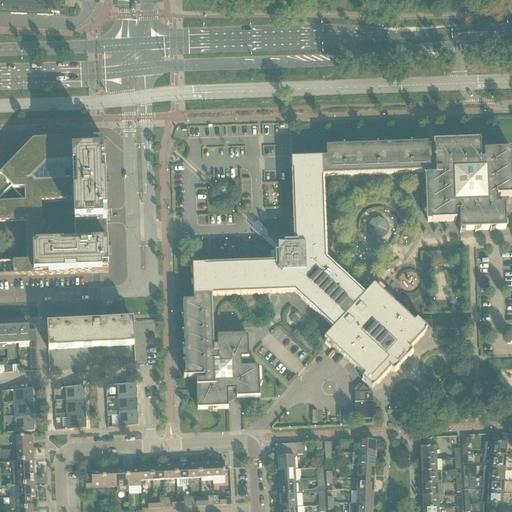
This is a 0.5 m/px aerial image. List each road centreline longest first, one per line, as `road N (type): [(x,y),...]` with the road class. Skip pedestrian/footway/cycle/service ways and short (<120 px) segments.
road 1 (secondary): [(144,70),(339,62),(456,46)]
road 2 (secondary): [(473,30),(237,40)]
road 3 (unclassified): [(134,293),(151,281),(144,70)]
road 4 (unclassified): [(125,71),(134,293)]
road 5 (residential): [(152,446),(141,373),(0,381)]
road 6 (residential): [(62,511),(62,454),(152,446)]
road 7 (residential): [(134,293),(0,297)]
road 8 (secondary): [(0,76),(125,71)]
road 9 (secondary): [(124,45),(0,50)]
